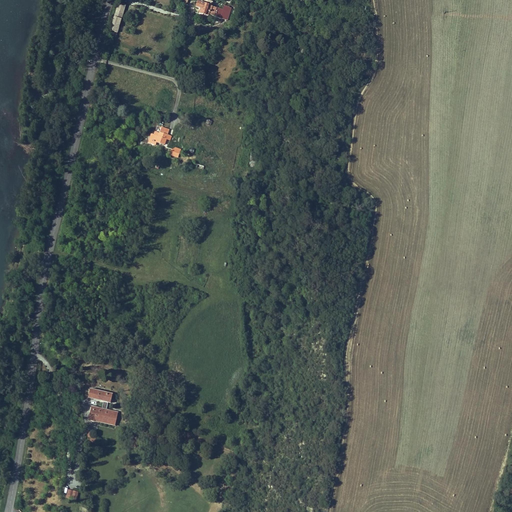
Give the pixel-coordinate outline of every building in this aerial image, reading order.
[(109,36),(112,37),(113,31),(117,32),(119,26),(117,26),(119,19),(121,19),(125,4),(118,2),(109,36)] [(223,9),(197,2),(196,7),(201,9),(199,14),(208,16),(208,14),(227,20),(231,8),(224,6),(223,9)] [(167,135),(168,130),(168,124),(162,122),(159,133),(155,132),(154,135),(151,134),(148,143),(154,145),(155,142),(164,145),(166,139),(165,139),(166,135),(167,135)] [(172,149),(170,155),(177,158),(178,153),(174,151),(174,150),(172,149)] [(88,398),(103,401),(108,402),(110,403),(112,393),(90,389),(88,398)] [(115,426),(115,424),(90,418),(93,406),(91,406),(88,419),(115,426)] [(118,412),(106,409),(106,410),(102,409),(102,408),(93,406),(90,418),(115,424),(118,412)]
